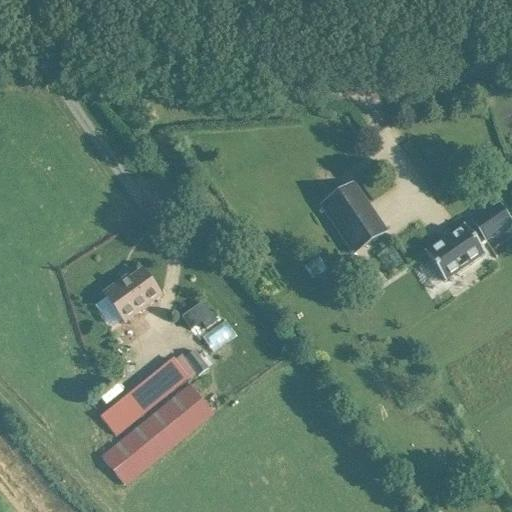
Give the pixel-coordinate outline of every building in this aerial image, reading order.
[(386,231),(385,230),(369,241),(355,220),(371,209),(354,185),(320,208),(352,255),(386,231)] [(511,225),(497,204),(471,222),(476,230),(470,234),(464,226),(425,253),(444,282),(459,273),(453,264),(465,257),(470,264),(469,264),(469,265),(484,255),(479,247),(485,243),(486,242),(510,225),(511,225)] [(319,286),(335,274),(326,261),(310,272),(319,286)] [(142,271),(129,280),(120,287),(118,284),(103,295),(124,323),(161,297),(142,271)] [(202,303),(181,318),(190,331),(202,323),(206,329),(216,323),(202,303)] [(100,415),(116,434),(188,378),(190,381),(197,376),(198,377),(208,369),(194,352),(177,365),(172,358),(100,415)] [(102,456),(123,481),(212,411),(192,386),(102,456)]
